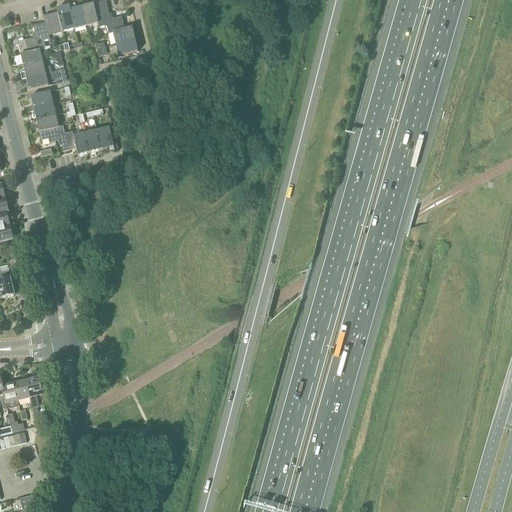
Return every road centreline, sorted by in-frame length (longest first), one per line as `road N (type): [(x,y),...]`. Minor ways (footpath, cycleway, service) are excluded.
road 1 (motorway): [(414,0),(270,511)]
road 2 (motorway): [(306,511),(448,0)]
road 3 (primary): [(204,511),(335,0)]
road 4 (secondary): [(511,377),(472,511)]
